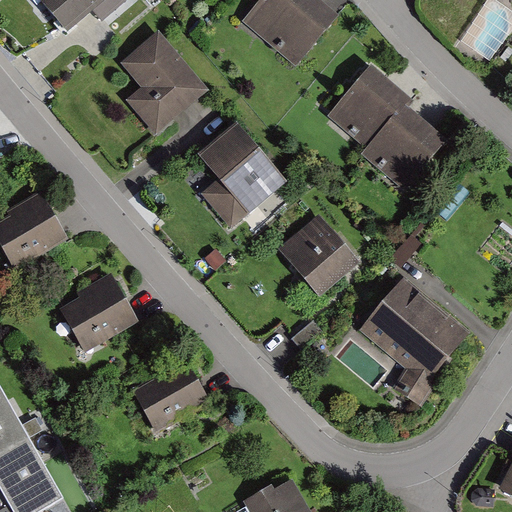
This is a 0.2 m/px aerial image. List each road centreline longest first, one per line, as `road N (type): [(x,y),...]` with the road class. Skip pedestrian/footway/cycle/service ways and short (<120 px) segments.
road 1 (residential): [(415,465),(383,471),(344,463),(87,194),(0,89)]
road 2 (residential): [(384,0),(511,124)]
road 3 (residential): [(511,356),(455,437),(415,465)]
